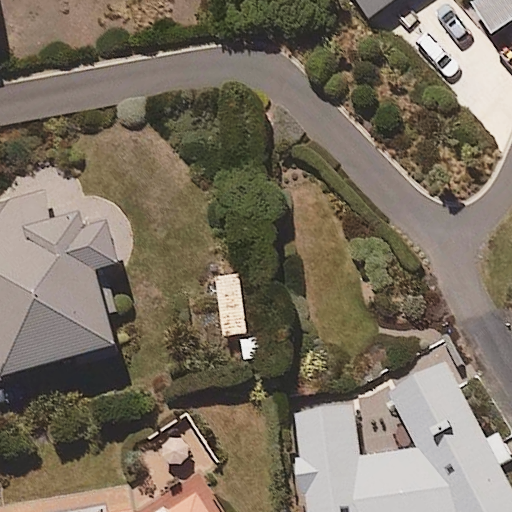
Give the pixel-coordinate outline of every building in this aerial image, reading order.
[(359,0),(370,18),(399,0),(359,0)] [(511,25),(511,0),(484,0),(476,6),(496,36),(511,25)] [(60,239),(49,196),(0,208),(0,386),(123,355),(104,278),(126,273),(114,225),(60,239)] [(249,338),(244,278),(220,280),(226,340),(249,338)] [(511,511),(511,485),(452,368),(396,397),(424,451),(364,459),(357,409),(297,416),(309,511),(511,511)] [(184,511),(207,511),(201,502),(184,511)]
